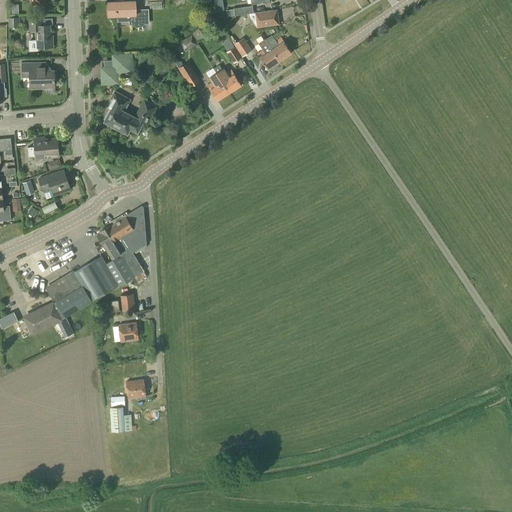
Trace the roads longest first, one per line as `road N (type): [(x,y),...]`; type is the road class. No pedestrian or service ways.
road 1 (tertiary): [(106,194),(141,184),(322,61)]
road 2 (tertiary): [(0,256),(91,211),(106,194)]
